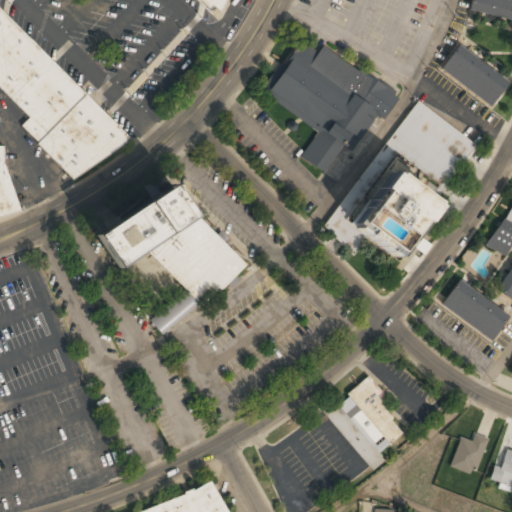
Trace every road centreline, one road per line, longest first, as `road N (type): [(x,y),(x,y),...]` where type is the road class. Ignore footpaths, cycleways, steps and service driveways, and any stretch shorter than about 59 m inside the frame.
road 1 (residential): [(511,140),(435,263),(341,361),(222,443),(61,511)]
road 2 (residential): [(511,409),(445,374),(383,322),(190,120)]
road 3 (residential): [(273,0),(190,120),(98,190),(0,237)]
